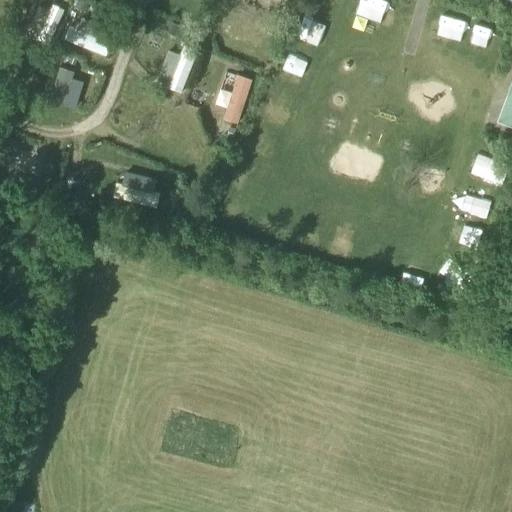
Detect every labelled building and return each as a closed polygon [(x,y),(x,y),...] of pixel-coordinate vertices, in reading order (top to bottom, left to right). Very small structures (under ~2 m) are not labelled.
[(380,0),(371,26),(394,35),(405,6),(388,0),(380,0)] [(48,23),(63,32),(74,14),(59,5),(48,23)] [(240,8),(234,24),(278,41),(284,25),(240,8)] [(308,14),(302,34),(323,40),(329,21),(308,14)] [(176,38),(181,28),(170,23),(166,33),(176,38)] [(76,29),(71,47),(115,58),(119,40),(76,29)] [(190,46),(174,89),(188,94),(204,52),(190,46)] [(11,68),(47,83),(51,73),(15,58),(11,68)] [(282,79),(303,87),(310,69),(289,60),(282,79)] [(65,71),(62,104),(86,105),(88,83),(76,82),(77,72),(65,71)] [(233,73),(222,116),(245,122),(257,79),(233,73)] [(511,73),(495,121),(511,126),(511,73)] [(482,210),(496,215),(502,199),(488,194),(482,210)] [(378,268),(393,275),(404,250),(389,243),(378,268)]
